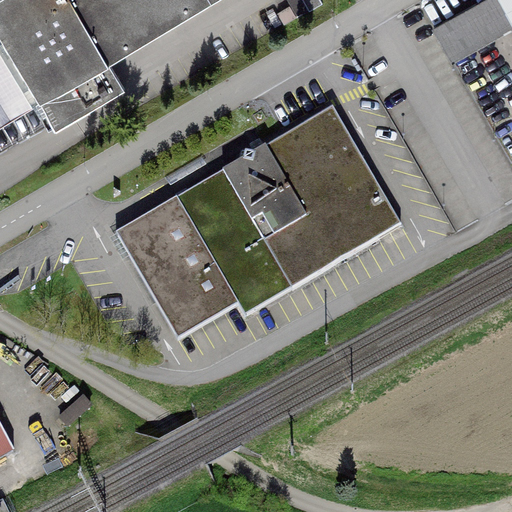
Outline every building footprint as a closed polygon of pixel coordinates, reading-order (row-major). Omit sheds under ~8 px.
[(122,87),(107,61),(207,0),(0,0),(0,40),(53,128),(122,87)] [(511,0),(480,0),(422,33),(435,56),(511,12),(511,0)] [(290,291),(399,228),(330,110),(251,156),(240,154),(237,165),(114,236),(176,342),(236,307),(243,319),(290,291)] [(171,185),(207,165),(202,155),(166,175),(171,185)] [(0,431),(0,460),(12,454),(0,431)]
